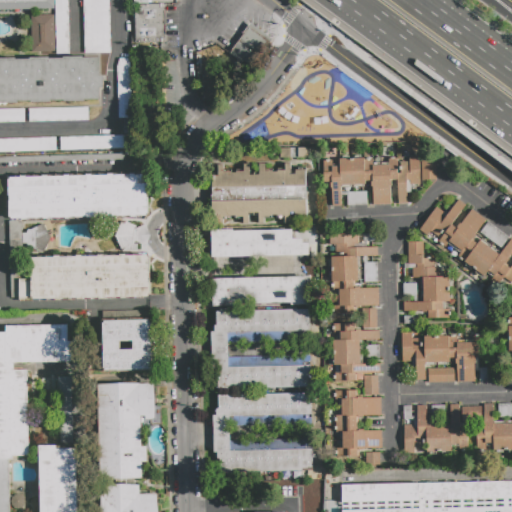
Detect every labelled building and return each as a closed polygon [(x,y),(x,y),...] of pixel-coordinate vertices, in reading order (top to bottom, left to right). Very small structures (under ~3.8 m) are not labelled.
[(0,0),(53,0),(54,9),(0,10),(0,0)] [(54,0),(67,0),(69,54),(56,54),(54,0)] [(83,0),(109,0),(110,53),(84,54),(83,0)] [(134,0),(148,0),(148,4),(160,4),(161,42),(135,43),(134,0)] [(31,52),(30,15),(54,14),(55,51),(31,52)] [(250,24),(271,39),(249,69),(228,54),(250,24)] [(0,59),(99,57),(99,76),(102,76),(102,87),(99,88),(100,100),(0,101),(0,59)] [(118,118),(117,59),(130,59),(131,118),(118,118)] [(173,61),(174,111),(161,111),(160,61),(173,61)] [(28,109),(87,108),(88,121),(29,122),(28,109)] [(0,109),(24,109),(24,122),(0,122),(0,109)] [(60,137),(132,136),(132,149),(60,151),(60,137)] [(0,138),(56,138),(56,151),(0,151),(0,138)] [(291,158),(274,158),(274,149),(291,148),(291,158)] [(298,148),(311,148),(311,158),(298,158),(298,148)] [(436,156),(436,180),(420,180),(420,185),(411,185),(411,193),(407,193),(407,205),(398,205),(398,180),(391,180),(391,205),(373,205),(373,187),(371,187),(371,182),(373,182),(373,181),(364,181),(364,185),(341,185),(341,192),(367,191),(367,205),(347,206),(347,195),(341,196),(341,206),(332,206),(332,189),(330,189),(330,182),(323,182),(323,161),(332,161),(332,167),(339,167),(339,159),(364,159),(364,160),(372,160),(372,166),(389,166),(389,159),(397,159),(397,174),(401,174),(401,162),(409,162),(409,156),(436,156)] [(212,175),(218,175),(217,165),(224,165),(224,172),(243,172),(243,165),(249,164),(250,175),(259,174),(259,164),(265,164),(265,171),(285,171),(285,163),(291,163),(291,174),(296,174),(296,170),(305,170),(306,216),(213,218),(212,175)] [(8,220),(147,216),(146,175),(7,179),(8,220)] [(419,230),(437,206),(447,214),(457,200),(465,205),(451,224),(456,228),(460,223),(460,224),(471,209),(486,220),(471,240),(477,244),(471,252),(465,248),(463,252),(449,242),(445,247),(438,242),(446,230),(444,229),(438,237),(430,231),(427,236),(419,230)] [(8,220),(23,220),(24,279),(31,279),(31,300),(19,300),(19,298),(11,298),(8,220)] [(503,250),(480,233),(488,222),(509,237),(503,246),(505,248),(510,240),(511,241),(511,254),(506,263),(511,267),(511,265),(511,281),(492,267),(484,278),(464,263),(471,252),(477,244),(480,240),(500,255),(503,250)] [(23,251),(46,250),(45,228),(22,229),(23,251)] [(211,258),(211,230),(233,230),(233,231),(292,230),(292,240),(301,239),(302,244),(309,243),(309,256),(211,258)] [(363,257),(358,257),(359,280),(354,280),(354,289),(355,289),(355,287),(361,287),(361,289),(379,289),(379,306),(377,306),(377,331),(379,331),(379,341),(359,341),(360,365),(380,365),(380,374),(362,374),(362,375),(355,375),(356,382),(335,382),(335,373),(340,373),(340,365),(334,366),(333,340),(340,340),(340,333),(333,333),(333,324),(353,324),(353,314),(333,315),(333,306),(338,306),(338,290),(332,290),(332,282),(331,282),(331,257),(333,257),(333,245),(329,245),(329,235),(357,234),(357,248),(363,248),(363,234),(377,234),(377,242),(367,242),(367,248),(377,248),(377,257),(367,257),(367,262),(377,262),(377,282),(364,283),(363,257)] [(408,242),(423,242),(423,259),(426,259),(426,257),(431,257),(431,259),(440,258),(440,277),(449,277),(449,302),(442,302),(442,310),(449,310),(449,319),(428,319),(428,311),(417,311),(417,325),(403,325),(403,316),(414,316),(414,312),(403,312),(403,302),(414,302),(414,297),(403,297),(403,283),(416,283),(417,302),(423,302),(423,278),(412,278),(412,268),(416,268),(416,264),(408,264),(408,242)] [(33,258),(147,256),(148,299),(34,302),(33,258)] [(212,279),(310,276),(310,306),(291,306),(291,303),(213,305),(212,279)] [(216,312),(309,310),(310,340),(227,341),(227,358),(310,356),(311,386),(218,388),(217,361),(212,361),(211,332),(214,332),(214,326),(216,326),(216,312)] [(102,321),(150,320),(151,370),(103,371),(102,321)] [(0,511),(0,331),(5,331),(5,327),(70,325),(71,362),(13,363),(13,369),(27,369),(29,457),(13,458),(13,460),(9,461),(9,511),(0,511)] [(483,347),(483,357),(478,357),(478,369),(487,368),(487,382),(479,382),(479,371),(474,371),(474,382),(456,383),(456,363),(453,363),(453,359),(449,359),(449,363),(425,363),(425,381),(412,381),(412,363),(402,363),(402,333),(412,333),(413,339),(420,339),(420,348),(424,348),(424,336),(457,336),(457,343),(473,343),(473,348),(483,347)] [(365,359),(365,345),(379,345),(379,359),(365,359)] [(428,369),(454,369),(454,382),(428,382),(428,369)] [(57,376),(71,376),(73,443),(58,443),(57,376)] [(378,376),(378,398),(381,398),(381,416),(362,416),(362,418),(356,418),(356,431),(381,431),(382,449),(359,450),(359,457),(336,457),(336,448),(342,448),(342,433),(335,433),(335,416),(341,416),(341,400),(334,400),(334,391),(356,391),(356,397),(363,397),(363,376),(378,376)] [(96,384),(154,383),(155,420),(145,421),(145,416),(141,416),(141,447),(147,447),(147,463),(142,463),(142,479),(99,480),(96,384)] [(218,395),(311,393),(312,423),(228,425),(229,441),(312,440),(313,470),(219,472),(219,459),(216,459),(216,453),(214,453),(213,416),(215,416),(215,408),(218,408),(218,395)] [(484,404),(493,404),(493,424),(511,424),(511,451),(477,451),(477,435),(476,415),(484,415),(484,404)] [(511,417),(499,417),(499,405),(511,404),(511,417)] [(404,454),(404,425),(417,425),(417,406),(426,406),(426,425),(450,425),(449,405),(459,405),(459,413),(462,413),(462,407),(476,407),(476,415),(477,435),(467,435),(467,451),(458,451),(458,445),(451,445),(452,452),(426,452),(426,448),(414,448),(414,454),(404,454)] [(403,420),(403,406),(411,406),(411,420),(403,420)] [(431,406),(445,406),(445,416),(431,417),(431,406)] [(40,511),(39,445),(57,445),(57,448),(76,447),(77,511),(40,511)] [(365,453),(380,453),(380,467),(365,467),(365,453)] [(511,511),(343,511),(343,483),(511,480),(511,511)] [(101,511),(101,486),(140,485),(140,494),(157,494),(157,511),(101,511)]
